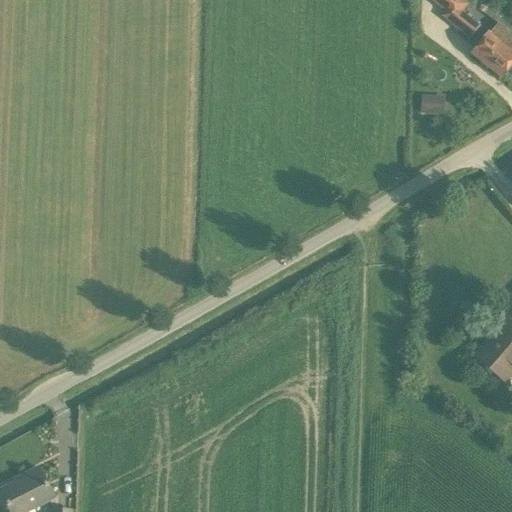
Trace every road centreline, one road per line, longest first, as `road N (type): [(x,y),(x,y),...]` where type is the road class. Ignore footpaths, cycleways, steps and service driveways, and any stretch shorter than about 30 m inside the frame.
road 1 (unclassified): [(0,419),(511,127)]
road 2 (track): [(364,216),(379,266),(376,401)]
